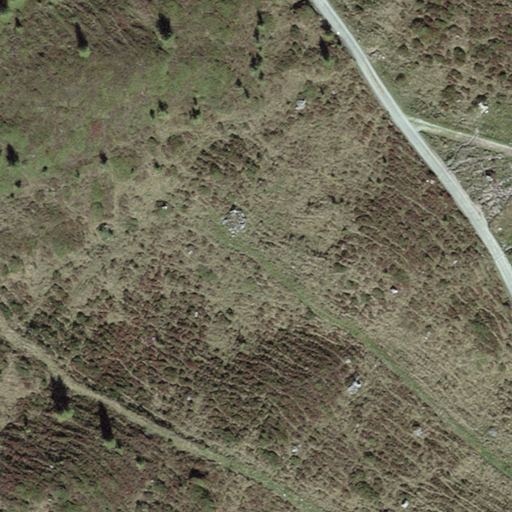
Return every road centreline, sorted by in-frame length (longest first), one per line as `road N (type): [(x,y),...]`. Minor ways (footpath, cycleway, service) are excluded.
road 1 (track): [(399,119),(511,289)]
road 2 (track): [(321,0),(399,119)]
